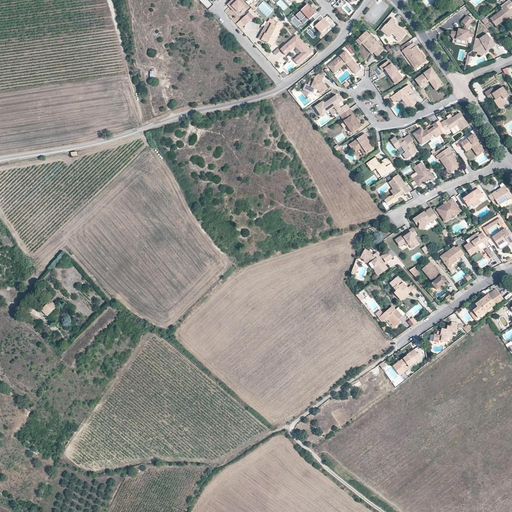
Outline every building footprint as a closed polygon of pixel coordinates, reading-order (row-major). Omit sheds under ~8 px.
[(244,7),(237,0),(231,0),(227,5),(231,10),(232,9),(234,10),(235,9),(238,13),(244,7)] [(509,17),(507,15),(511,12),(508,9),(511,6),(511,3),(509,0),(508,0),(500,6),(503,9),(490,18),(496,27),(503,21),(509,17)] [(315,20),(320,15),(314,8),(312,9),(308,4),(296,15),(301,20),(306,16),(309,19),(312,17),(315,20)] [(511,16),(511,13),(511,12),(507,15),(509,17),(503,21),(504,22),(511,16)] [(245,26),(251,21),(246,15),(240,21),(245,26)] [(330,25),(320,15),(315,20),(310,25),(313,28),(315,26),(322,33),(330,25)] [(473,22),(467,16),(462,22),(464,24),(463,30),(459,29),(458,32),(452,31),(451,35),(453,39),(456,40),(456,39),(467,42),(468,36),(472,37),(473,32),(468,31),(469,27),(473,22)] [(396,21),(392,17),(386,25),(386,24),(381,30),(390,37),(393,34),(397,37),(396,38),(400,42),(407,34),(394,23),(396,21)] [(258,38),(271,46),(283,25),(276,21),(276,22),(270,18),(268,22),(268,21),(258,38)] [(381,46),(366,31),(356,41),(360,45),(362,43),(364,42),(374,52),(377,56),(383,50),(380,46),(381,46)] [(479,39),(475,38),(473,51),(478,52),(478,50),(482,51),(484,53),(486,54),(488,52),(487,51),(486,49),(488,48),(489,50),(496,46),(491,38),(490,38),(488,34),(479,39)] [(312,52),(296,35),(280,49),(281,50),(286,55),(296,47),(301,53),(293,59),(298,65),(312,52)] [(374,52),(364,42),(362,43),(372,54),(374,52)] [(427,61),(414,42),(402,51),(406,56),(407,54),(416,66),(418,64),(420,66),(427,61)] [(361,69),(346,51),(328,66),(333,72),(345,62),(347,64),(355,74),(361,69)] [(415,70),(420,66),(418,64),(416,66),(407,54),(406,56),(415,70)] [(398,82),(403,79),(392,63),(391,64),(388,60),(380,67),(383,71),(385,69),(392,79),(394,77),(398,82)] [(334,74),(347,64),(345,62),(333,72),(334,74)] [(443,85),(431,68),(416,79),(421,87),(430,81),(436,90),(443,85)] [(323,81),(325,76),(319,73),(315,77),(312,75),(308,85),(306,84),(303,90),(310,93),(310,92),(314,94),(316,90),(318,91),(321,94),(328,88),(325,83),(324,83),(323,81)] [(478,82),(472,85),(478,95),(483,92),(478,82)] [(408,85),(390,97),(393,100),(394,99),(396,102),(401,98),(403,99),(404,98),(411,107),(416,104),(416,102),(411,95),(410,96),(409,94),(413,92),(408,85)] [(509,96),(503,87),(495,92),(493,88),(485,93),(487,97),(490,95),(497,106),(505,101),(504,99),(509,96)] [(340,109),(337,105),(342,102),(343,101),(340,96),(337,95),(324,103),(323,101),(314,107),(321,117),(329,111),(333,116),(338,112),(340,116),(350,109),(347,104),(345,106),(340,109)] [(404,98),(403,99),(409,109),(411,107),(404,98)] [(363,126),(358,120),(356,121),(352,115),(354,114),(350,109),(340,116),(353,133),(363,126)] [(451,130),(457,125),(458,127),(459,126),(462,130),(469,125),(460,113),(453,118),(452,117),(448,119),(445,121),(445,120),(441,123),(446,131),(450,128),(451,130)] [(474,130),(478,127),(473,120),(469,123),(474,130)] [(431,137),(434,134),(436,138),(443,133),(436,122),(424,130),(419,133),(417,131),(414,133),(414,134),(421,145),(431,138),(431,137)] [(367,137),(365,133),(349,144),(355,153),(360,149),(365,155),(373,149),(369,143),(366,138),(367,137)] [(479,142),(474,134),(460,143),(465,150),(473,146),(479,155),(484,152),(478,142),(479,142)] [(417,152),(411,143),(414,141),(409,135),(403,139),(402,138),(398,141),(395,137),(391,140),(397,150),(402,147),(405,152),(403,154),(406,160),(417,152)] [(479,155),(473,146),(465,150),(466,152),(472,148),(478,157),(479,155)] [(459,163),(449,148),(436,156),(439,160),(440,159),(448,170),(449,169),(451,173),(460,167),(458,164),(459,163)] [(394,168),(387,158),(380,162),(376,157),(366,163),(372,171),(376,169),(382,177),(394,168)] [(431,181),(435,178),(430,171),(428,172),(422,162),(413,168),(416,172),(418,175),(413,178),(419,187),(430,179),(431,181)] [(410,192),(405,186),(406,185),(398,174),(393,178),(394,179),(389,182),(393,189),(396,193),(394,195),(391,197),(390,196),(385,200),(388,205),(394,201),(394,202),(397,200),(396,198),(400,195),(401,193),(403,192),(405,194),(405,195),(410,192)] [(493,196),(506,188),(505,185),(492,194),(493,196)] [(484,196),(478,188),(463,198),(469,205),(484,196)] [(511,198),(506,188),(493,196),(492,194),(488,196),(492,201),(495,199),(499,205),(506,201),(511,198)] [(474,202),(476,205),(486,199),(484,196),(474,202)] [(456,204),(453,199),(437,209),(441,214),(442,213),(445,218),(458,210),(455,205),(456,204)] [(446,221),(461,211),(456,204),(455,205),(458,210),(445,218),(442,213),(441,214),(446,221)] [(426,225),(437,217),(431,208),(413,219),(416,223),(418,222),(420,224),(420,227),(425,228),(426,225)] [(500,218),(485,227),(487,229),(498,223),(500,226),(503,224),(500,218)] [(419,244),(414,237),(418,235),(413,228),(395,240),(400,247),(405,243),(407,247),(410,245),(412,249),(419,244)] [(511,241),(511,236),(506,228),(493,237),(499,246),(508,240),(510,243),(511,241)] [(479,248),(478,245),(482,242),(484,245),(489,242),(482,233),(478,235),(477,234),(469,238),(471,242),(464,246),(470,254),(479,248)] [(456,259),(464,254),(460,248),(457,250),(456,248),(454,246),(439,256),(447,267),(451,265),(457,260),(456,259)] [(471,256),(481,249),(479,248),(470,254),(471,256)] [(388,269),(385,263),(393,258),(388,251),(380,257),(377,252),(374,255),(370,253),(371,252),(365,249),(362,255),(366,257),(365,259),(371,262),(375,267),(374,268),(375,271),(378,276),(388,269)] [(371,262),(365,259),(366,257),(362,255),(360,258),(365,260),(364,262),(369,264),(372,269),(374,268),(375,267),(371,262)] [(446,281),(431,262),(422,270),(432,282),(431,283),(436,289),(446,281)] [(451,265),(447,267),(452,274),(456,271),(451,265)] [(410,270),(415,277),(419,275),(415,267),(410,270)] [(468,282),(473,278),(469,273),(464,277),(468,282)] [(408,288),(398,276),(390,283),(396,291),(394,293),(399,298),(405,293),(407,295),(411,292),(414,295),(417,292),(411,285),(408,288)] [(504,300),(496,289),(476,304),(478,307),(470,313),(475,321),(493,307),(494,308),(504,300)] [(360,292),(356,295),(361,301),(365,299),(360,292)] [(51,300),(41,310),(47,315),(56,306),(51,300)] [(396,310),(392,306),(383,314),(379,318),(382,322),(385,320),(387,318),(395,327),(401,323),(398,320),(403,316),(397,309),(396,310)] [(405,314),(399,307),(397,309),(403,316),(405,314)] [(395,327),(387,318),(385,320),(393,329),(395,327)] [(456,335),(458,324),(452,322),(451,326),(448,326),(447,330),(442,329),(441,331),(440,331),(440,332),(437,332),(437,335),(435,334),(433,341),(438,342),(439,340),(447,342),(449,334),(456,335)] [(418,353),(415,349),(408,354),(408,355),(393,365),(399,373),(413,363),(417,360),(418,362),(423,359),(419,352),(418,353)] [(415,365),(413,363),(399,373),(400,375),(415,365)]
